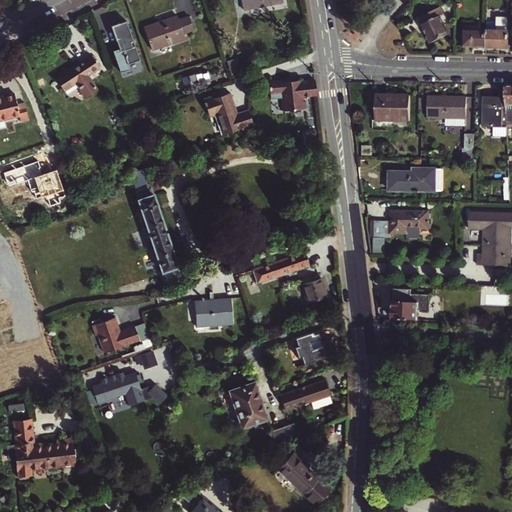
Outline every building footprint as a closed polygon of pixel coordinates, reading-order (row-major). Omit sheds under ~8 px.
[(437,9),(420,18),(423,24),(422,25),(433,44),(450,34),(437,9)] [(176,14),(143,25),(150,46),(182,36),(181,31),(191,28),(187,14),(177,17),(176,14)] [(511,17),(510,17),(510,24),(494,23),(494,21),(487,20),(487,28),(487,47),(509,47),(510,42),(511,41),(511,17)] [(129,19),(114,23),(121,47),(115,49),(123,76),(145,69),(129,19)] [(464,47),(487,47),(487,28),(484,28),(484,25),(465,24),(464,47)] [(51,30),(40,35),(42,40),(53,34),(51,30)] [(58,45),(53,34),(42,40),(47,51),(58,45)] [(91,53),(56,76),(64,87),(75,80),(85,95),(97,86),(87,71),(98,63),(91,53)] [(19,55),(7,59),(11,74),(23,70),(19,55)] [(239,71),(236,61),(226,64),(229,74),(239,71)] [(208,73),(194,73),(193,83),(207,83),(208,73)] [(295,82),(291,82),(291,80),(290,77),(271,81),(271,85),(270,85),(272,93),(284,92),(284,97),(283,97),(284,110),(306,108),(306,100),(304,100),(303,96),(309,95),(309,96),(318,94),(316,79),(301,80),(296,81),(295,82)] [(0,115),(26,108),(22,93),(14,95),(13,89),(0,92),(0,115)] [(254,122),(249,108),(236,112),(232,99),(233,99),(231,91),(214,96),(214,94),(205,97),(209,111),(217,108),(224,130),(242,124),(242,126),(254,122)] [(411,96),(378,95),(377,120),(411,121),(411,96)] [(428,117),(428,118),(467,118),(467,97),(429,97),(428,114),(427,114),(427,117),(428,117)] [(507,127),(507,98),(484,98),(485,127),(495,126),(495,136),(507,136),(507,127)] [(461,160),(473,160),(474,134),(465,134),(465,149),(462,148),(461,160)] [(193,143),(150,157),(148,158),(149,164),(195,150),(193,143)] [(130,171),(167,280),(182,275),(151,182),(148,183),(142,166),(130,171)] [(423,172),(391,172),(391,191),(438,192),(439,170),(423,169),(423,172)] [(432,228),(432,223),(432,218),(435,218),(435,211),(433,211),(433,210),(394,209),(394,220),(377,220),(377,235),(395,236),(395,231),(409,232),(409,236),(411,236),(421,236),(423,236),(423,228),(432,228)] [(511,214),(470,214),(470,230),(485,230),(485,238),(511,238),(511,214)] [(511,214),(511,238),(485,238),(485,256),(497,257),(497,267),(511,267),(511,263),(511,214)] [(395,236),(377,235),(377,237),(376,248),(386,249),(386,237),(395,238),(395,236)] [(307,250),(255,267),(260,281),(311,264),(307,250)] [(497,257),(485,256),(484,266),(497,267),(497,257)] [(321,275),(303,281),(309,300),(327,294),(321,275)] [(413,294),(413,283),(401,282),(401,289),(396,289),(395,310),(393,310),(392,316),(394,316),(394,320),(418,321),(419,311),(430,312),(431,295),(413,294)] [(202,299),(194,300),(197,325),(232,323),(230,297),(214,298),(214,291),(210,291),(210,298),(205,299),(202,299)] [(114,317),(100,322),(92,325),(91,325),(94,336),(97,335),(103,353),(139,340),(134,326),(119,331),(114,317)] [(314,330),(293,337),(299,356),(302,355),(305,363),(317,359),(316,356),(326,353),(326,356),(338,353),(333,338),(322,341),(319,332),(315,333),(314,330)] [(134,371),(91,386),(97,402),(125,392),(128,403),(143,397),(138,382),(142,380),(139,373),(135,374),(134,371)] [(325,379),(280,395),(285,409),(330,394),(325,379)] [(228,390),(240,426),(266,417),(254,381),(228,390)] [(31,469),(75,464),(72,438),(58,440),(58,443),(43,445),(42,443),(34,444),(31,420),(14,422),(16,446),(17,447),(9,448),(10,459),(17,458),(19,476),(31,474),(31,469)] [(268,432),(273,446),(295,437),(298,435),(293,423),(268,432)] [(331,488),(320,476),(302,460),(305,457),(296,448),(279,466),(317,503),(331,488)] [(386,488),(398,487),(398,462),(390,462),(391,455),(387,455),(386,488)] [(179,491),(189,500),(199,496),(200,497),(202,496),(205,496),(199,484),(179,491)] [(223,511),(205,496),(202,496),(200,497),(199,496),(189,500),(192,503),(189,507),(190,509),(190,510),(192,511),(223,511)]
